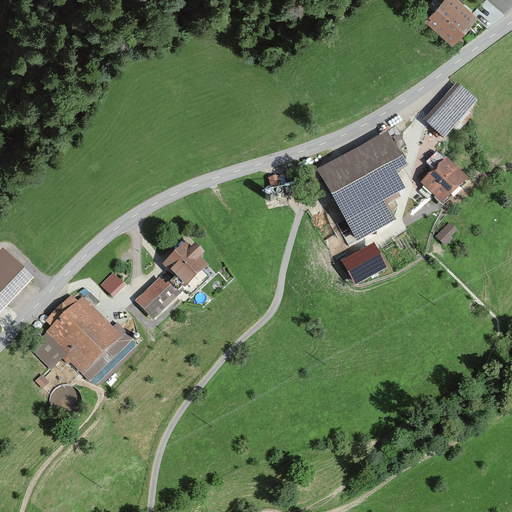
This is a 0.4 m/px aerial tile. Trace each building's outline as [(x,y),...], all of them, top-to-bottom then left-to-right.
[(457,0),(443,0),(426,19),(453,44),(477,18),(457,0)] [(478,102),(457,84),(424,121),(435,131),(433,134),(438,139),(441,136),(445,140),(478,102)] [(408,170),(388,133),(317,172),(357,245),(397,223),(386,203),(390,201),(391,204),(401,198),(400,196),(406,192),(397,176),(408,170)] [(466,183),(439,156),(428,167),(435,174),(424,185),(444,205),(466,183)] [(270,180),(272,192),(282,190),(280,178),(270,180)] [(458,231),(450,223),(436,237),(446,247),(453,240),(451,238),(458,231)] [(374,244),(342,262),(355,287),(388,270),(374,244)] [(169,272),(136,304),(153,322),(208,268),(187,246),(165,267),(169,272)] [(0,313),(34,278),(3,248),(0,250),(0,313)] [(114,274),(101,286),(114,300),(128,287),(114,274)] [(80,307),(71,298),(47,321),(53,328),(32,348),(52,369),(65,356),(90,382),(132,342),(118,328),(112,333),(91,310),(97,304),(90,297),(80,307)] [(42,377),(37,383),(44,389),(49,383),(42,377)]
